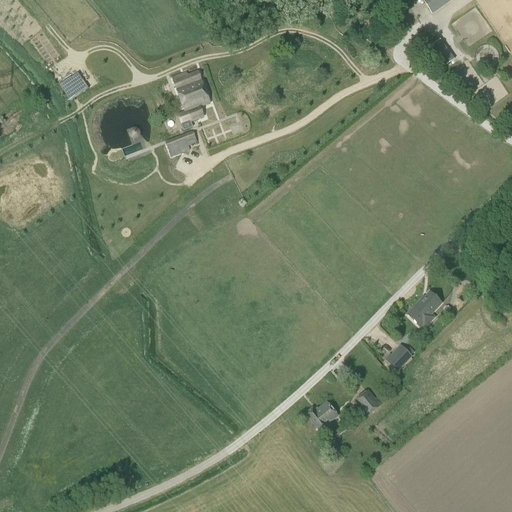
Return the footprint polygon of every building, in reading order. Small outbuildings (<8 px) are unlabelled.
[(420,0),(432,16),(453,0),(420,0)] [(437,60),(441,66),(451,60),(431,28),(417,37),(433,63),(437,60)] [(209,104),(197,72),(180,78),(179,75),(171,78),(185,112),(184,112),(188,123),(202,117),(199,107),(209,104)] [(77,88),(72,80),(60,88),(70,102),(88,89),(84,83),(77,88)] [(170,158),(189,151),(188,147),(196,144),(191,132),(164,143),(170,158)] [(425,329),(431,323),(427,318),(440,304),(429,294),(416,308),(410,314),(424,327),(425,329)] [(398,373),(412,357),(411,356),(405,351),(400,346),(390,356),(389,355),(384,360),(398,373)] [(411,356),(414,353),(408,347),(405,351),(411,356)] [(365,419),(380,406),(367,390),(352,403),(365,419)] [(337,417),(326,405),(315,413),(312,409),(305,415),(320,433),(327,427),(326,426),(337,417)] [(333,459),(342,452),(334,442),(325,449),(333,459)]
